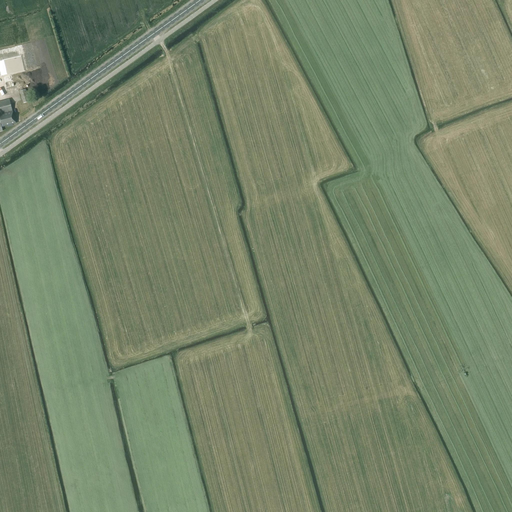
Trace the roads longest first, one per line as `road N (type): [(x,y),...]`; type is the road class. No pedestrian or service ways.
road 1 (unclassified): [(0,154),(215,0)]
road 2 (primary): [(0,144),(200,0)]
